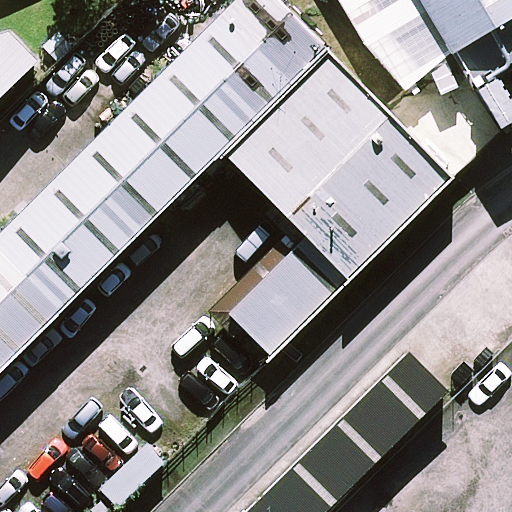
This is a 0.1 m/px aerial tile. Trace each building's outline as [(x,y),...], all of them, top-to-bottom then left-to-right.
[(317,0),(219,0),(0,215),(0,357),(226,136),(341,23),(317,0)] [(511,0),(453,0),(485,55),(511,39),(511,0)] [(466,150),(341,23),(226,136),(308,219),(241,284),(285,328),(466,150)] [(242,511),(322,511),(442,394),(402,354),(242,511)] [(116,510),(161,465),(140,443),(95,489),(116,510)]
